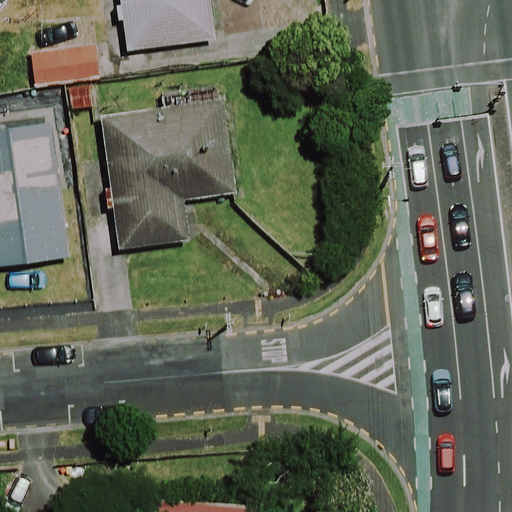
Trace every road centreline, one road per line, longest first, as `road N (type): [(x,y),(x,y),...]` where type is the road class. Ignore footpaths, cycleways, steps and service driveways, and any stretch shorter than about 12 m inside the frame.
road 1 (residential): [(0,384),(456,354)]
road 2 (primary): [(456,354),(415,0)]
road 3 (primary): [(463,511),(456,354)]
